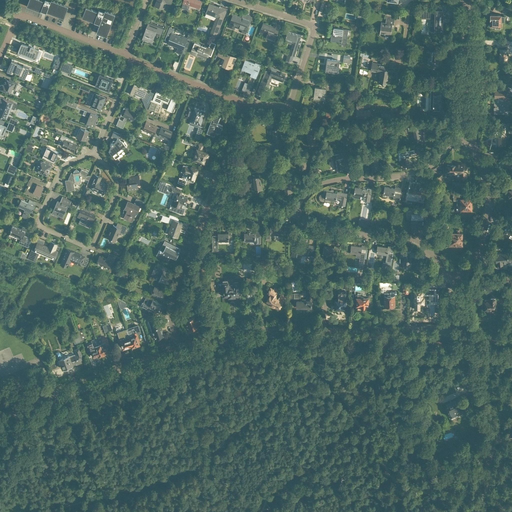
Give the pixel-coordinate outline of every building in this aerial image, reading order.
[(64,18),(68,6),(52,0),(51,0),(51,1),(49,0),(44,0),(44,1),(42,0),(29,0),(27,6),(41,11),(46,13),(47,12),(64,18)] [(157,0),(155,5),(163,8),(166,1),(170,3),(171,0),(157,0)] [(202,0),(201,0),(183,0),(183,3),(184,3),(182,8),(188,10),(190,5),(199,8),(202,0)] [(209,4),(206,13),(217,17),(212,28),(218,31),(219,28),(224,16),(227,9),(220,7),(220,6),(219,6),(218,6),(217,7),(209,4)] [(107,36),(115,14),(105,10),(105,11),(99,9),(98,12),(86,7),(82,17),(100,24),(96,33),(107,36)] [(427,17),(434,17),(434,32),(435,32),(441,32),(442,32),(442,30),(442,19),(444,19),(445,19),(445,12),(444,12),(443,11),(443,10),(442,10),(436,10),(435,10),(435,11),(422,11),(421,11),(421,14),(427,14),(427,17)] [(233,14),(228,28),(233,29),(234,26),(243,30),(242,32),(245,33),(245,34),(252,17),(251,17),(246,15),(244,20),(242,19),(242,18),(233,14),(234,14),(233,14)] [(490,14),(489,20),(490,20),(490,25),(495,25),(495,28),(501,28),(501,22),(504,22),(504,15),(501,15),(490,14)] [(390,40),(391,28),(393,29),(394,22),(395,18),(386,17),(385,23),(381,23),(379,36),(380,36),(380,34),(384,34),(384,36),(390,37),(389,40),(390,40)] [(147,30),(142,44),(144,39),(152,42),(152,41),(151,41),(153,37),(153,36),(155,31),(161,34),(160,34),(161,34),(164,27),(164,26),(163,28),(149,22),(150,21),(149,21),(146,29),(147,30)] [(263,23),(260,32),(267,35),(266,37),(275,40),(280,27),(274,24),(273,27),(263,23)] [(169,27),(165,40),(176,44),(175,46),(178,47),(176,52),(181,54),(187,39),(191,40),(193,34),(189,33),(187,38),(179,35),(179,36),(172,34),(174,29),(169,27)] [(347,45),(349,29),(334,27),(333,33),(332,32),(331,40),(341,41),(341,44),(347,45)] [(288,30),(286,37),(285,41),(291,44),(292,42),(293,42),(289,54),(288,53),(286,61),(291,63),(294,55),(295,56),(302,34),(288,30)] [(507,46),(507,49),(500,48),(500,62),(507,62),(507,52),(511,52),(511,43),(509,43),(509,40),(502,40),(502,45),(507,46)] [(208,47),(194,42),(191,52),(196,54),(197,51),(208,55),(209,53),(211,54),(212,55),(216,44),(211,42),(208,47)] [(36,59),(36,58),(39,50),(34,48),(34,47),(31,46),(31,47),(22,43),(18,52),(36,59)] [(226,50),(220,48),(217,55),(225,58),(223,65),(232,68),(233,63),(234,60),(235,60),(236,57),(225,52),(226,50)] [(432,52),(431,65),(442,65),(442,51),(437,50),(437,52),(432,52)] [(344,54),(343,62),(352,63),(352,60),(350,59),(351,55),(344,54)] [(58,57),(54,69),(59,71),(63,59),(58,57)] [(256,77),(261,63),(255,61),(255,62),(245,58),(241,68),(242,69),(243,68),(252,71),(250,75),(256,77)] [(328,59),(326,71),(338,72),(339,60),(328,59)] [(26,76),(30,68),(23,65),(23,66),(17,64),(18,63),(12,60),(7,71),(13,74),(14,71),(20,73),(19,76),(25,79),(26,76)] [(64,63),(61,70),(70,73),(72,66),(64,63)] [(372,63),(370,72),(380,74),(379,78),(378,83),(382,84),(381,84),(383,85),(383,84),(386,85),(389,71),(386,70),(386,69),(385,69),(386,66),(372,63)] [(285,74),(277,71),(278,68),(269,65),(266,73),(265,73),(262,78),(264,79),(261,86),(268,89),(272,77),(282,81),(285,74)] [(45,70),(36,67),(34,71),(43,75),(45,70)] [(99,74),(98,77),(97,77),(96,77),(96,78),(95,78),(95,79),(95,80),(95,81),(95,82),(96,82),(95,86),(109,91),(113,79),(99,74)] [(9,80),(6,79),(4,84),(3,84),(2,84),(1,84),(1,85),(0,85),(0,87),(0,88),(1,88),(1,89),(11,93),(13,89),(15,90),(18,83),(9,79),(9,80)] [(511,83),(502,83),(492,83),(492,90),(496,90),(496,93),(495,93),(495,106),(494,106),(494,107),(495,107),(495,113),(509,114),(509,113),(508,113),(508,102),(504,102),(504,91),(511,90),(511,83)] [(150,91),(149,93),(146,92),(146,90),(140,87),(141,87),(141,86),(140,86),(139,85),(139,86),(138,86),(134,84),(130,92),(130,93),(130,94),(131,94),(131,95),(132,95),(133,95),(134,94),(134,93),(141,96),(144,104),(148,106),(153,93),(150,91)] [(315,86),(314,98),(325,99),(326,88),(333,89),(334,86),(320,84),(320,87),(315,86)] [(423,84),(423,88),(431,88),(430,109),(434,109),(434,113),(440,113),(440,111),(441,111),(441,93),(439,93),(440,84),(423,84)] [(156,91),(152,101),(162,104),(163,101),(169,104),(167,110),(172,112),(177,100),(173,98),(173,97),(168,95),(168,96),(166,95),(166,94),(160,92),(160,93),(156,91)] [(94,92),(91,100),(94,101),(92,106),(100,109),(102,105),(103,105),(103,106),(105,101),(104,101),(103,101),(105,96),(94,92)] [(14,102),(3,98),(0,96),(0,103),(1,104),(0,105),(0,114),(7,118),(9,112),(11,108),(14,109),(16,104),(13,103),(14,102)] [(68,100),(67,104),(76,108),(78,103),(68,100)] [(357,103),(357,111),(356,111),(356,115),(360,115),(360,118),(370,119),(370,111),(364,111),(364,103),(357,103)] [(205,110),(204,111),(201,110),(201,109),(199,108),(199,109),(195,108),(195,107),(194,108),(195,108),(194,109),(188,107),(185,117),(191,119),(191,120),(190,120),(191,121),(200,124),(201,124),(201,123),(205,111),(205,110)] [(124,108),(120,115),(131,120),(131,121),(132,120),(133,121),(136,112),(126,108),(124,108)] [(211,120),(207,133),(214,135),(216,131),(220,133),(222,128),(222,127),(223,125),(218,123),(220,116),(222,110),(215,108),(213,114),(211,120)] [(94,127),(98,115),(85,110),(83,114),(89,116),(86,124),(88,125),(89,125),(90,125),(94,127)] [(274,130),(272,130),(274,140),(281,139),(279,129),(281,129),(280,126),(282,125),(282,120),(273,121),(273,118),(267,119),(267,123),(273,122),(274,130)] [(116,125),(123,128),(125,122),(119,119),(116,125)] [(154,135),(157,127),(149,123),(149,122),(146,121),(143,130),(154,135)] [(12,132),(15,125),(9,122),(6,129),(12,132)] [(415,126),(410,127),(413,141),(419,139),(419,142),(424,141),(423,133),(421,133),(421,132),(420,130),(426,129),(425,124),(425,122),(415,124),(415,126)] [(494,126),(494,133),(498,133),(498,143),(504,143),(504,129),(505,129),(505,128),(511,128),(511,122),(502,123),(502,126),(494,126)] [(308,141),(308,144),(309,144),(309,145),(316,143),(314,133),(318,132),(317,126),(308,128),(309,134),(307,134),(308,141)] [(385,141),(383,133),(388,132),(387,126),(374,128),(375,136),(377,136),(378,143),(385,141)] [(157,127),(154,135),(154,136),(161,139),(162,137),(169,140),(172,132),(161,127),(161,128),(157,127)] [(344,127),(338,128),(339,134),(342,133),(344,144),(351,143),(350,134),(353,133),(352,127),(344,129),(344,127)] [(80,128),(76,137),(81,139),(88,142),(90,138),(87,136),(89,131),(85,129),(85,130),(80,128)] [(113,160),(117,164),(120,161),(117,157),(120,155),(117,151),(122,148),(123,148),(123,149),(127,146),(126,146),(127,145),(123,140),(121,139),(121,140),(119,139),(121,135),(114,131),(111,137),(117,140),(116,142),(115,141),(114,144),(111,143),(110,145),(112,146),(109,151),(115,158),(113,160)] [(57,144),(62,147),(67,149),(70,151),(70,150),(73,151),(76,144),(73,143),(73,142),(74,143),(75,141),(62,135),(57,144)] [(208,157),(209,154),(208,153),(201,150),(202,146),(204,147),(205,143),(199,141),(199,142),(196,141),(195,145),(198,146),(196,151),(192,150),(191,155),(194,156),(193,159),(198,161),(197,162),(205,164),(207,159),(206,158),(207,157),(208,157)] [(43,155),(42,158),(45,159),(53,162),(54,163),(57,155),(59,156),(60,153),(48,147),(45,155),(43,155)] [(401,156),(402,163),(402,166),(403,166),(403,167),(410,166),(408,154),(415,153),(414,148),(399,151),(399,155),(401,155),(401,156)] [(266,153),(264,153),(265,164),(272,163),(270,150),(265,151),(266,153)] [(309,158),(308,154),(308,152),(297,154),(298,158),(299,165),(299,168),(300,169),(307,167),(305,159),(309,158)] [(331,157),(331,158),(331,159),(332,159),(333,159),(333,160),(333,159),(335,170),(338,169),(339,172),(343,172),(342,169),(345,168),(343,159),(347,159),(346,152),(342,153),(342,152),(339,153),(339,154),(332,155),(331,155),(331,156),(331,157)] [(381,153),(368,155),(369,159),(371,159),(372,170),(379,169),(378,160),(382,159),(381,153)] [(176,159),(169,157),(167,162),(169,163),(173,165),(176,159)] [(38,165),(35,171),(48,176),(50,172),(49,172),(53,162),(45,159),(44,162),(39,160),(37,165),(38,165)] [(447,165),(447,167),(446,167),(446,169),(447,170),(447,171),(451,171),(451,173),(452,173),(453,174),(455,174),(455,173),(456,173),(461,173),(461,179),(465,179),(465,172),(466,172),(466,170),(467,169),(467,167),(466,167),(466,165),(463,165),(463,163),(456,163),(456,165),(447,165)] [(8,171),(7,171),(14,174),(17,167),(17,168),(10,165),(8,171)] [(191,167),(186,165),(184,165),(181,171),(184,172),(184,173),(189,174),(188,176),(187,180),(193,182),(195,178),(197,172),(198,172),(199,169),(191,166),(191,167)] [(80,172),(79,172),(79,171),(78,171),(78,170),(77,170),(76,170),(75,170),(75,171),(74,171),(74,172),(74,173),(73,173),(71,173),(68,179),(69,180),(65,180),(67,191),(75,190),(74,184),(75,182),(76,183),(76,184),(77,184),(78,184),(79,184),(80,184),(80,183),(81,183),(81,182),(81,181),(82,181),(81,178),(82,178),(89,181),(91,176),(90,176),(86,176),(88,172),(81,169),(80,172)] [(135,172),(127,173),(127,178),(129,178),(130,182),(127,183),(128,190),(138,189),(138,183),(140,183),(139,176),(135,176),(135,172)] [(254,178),(253,178),(255,191),(262,190),(260,174),(254,175),(254,178)] [(442,174),(434,179),(435,182),(437,181),(441,188),(448,185),(442,174)] [(95,178),(90,188),(104,194),(106,191),(105,190),(108,185),(100,181),(101,178),(95,175),(94,177),(95,178)] [(43,187),(45,183),(31,177),(28,185),(29,185),(26,193),(37,198),(39,194),(40,195),(44,187),(43,187)] [(285,178),(280,178),(281,183),(283,183),(285,193),(292,192),(291,183),(294,183),(293,177),(289,177),(290,179),(285,180),(285,178)] [(410,181),(408,189),(419,191),(419,192),(425,193),(423,202),(429,203),(431,190),(426,189),(427,183),(421,182),(420,183),(410,181)] [(161,183),(159,189),(166,191),(168,185),(161,183)] [(171,186),(169,191),(173,192),(174,191),(178,193),(177,194),(175,201),(173,206),(171,205),(170,209),(174,211),(183,215),(185,210),(180,208),(182,203),(185,204),(188,198),(181,195),(183,191),(178,189),(171,186)] [(355,187),(354,193),(355,193),(355,194),(358,194),(365,195),(364,200),(370,201),(372,188),(363,186),(363,188),(355,187)] [(384,187),(383,194),(393,195),(393,199),(399,200),(401,188),(395,187),(395,188),(384,187)] [(331,190),(324,189),(323,194),(321,194),(320,196),(319,198),(320,200),(322,201),(325,201),(332,203),(332,200),(336,200),(336,199),(339,199),(340,198),(340,199),(339,205),(345,206),(347,194),(337,192),(337,193),(330,192),(331,190)] [(459,199),(459,196),(454,196),(454,200),(458,200),(458,205),(461,205),(461,211),(466,211),(467,209),(471,209),(471,208),(472,208),(472,205),(471,205),(471,203),(472,202),(472,200),(471,200),(471,199),(459,199)] [(52,212),(52,213),(57,215),(63,218),(68,205),(69,206),(72,201),(64,197),(62,197),(60,202),(57,200),(52,212)] [(126,213),(124,218),(132,221),(136,213),(137,213),(140,206),(144,207),(146,203),(136,198),(134,203),(128,201),(125,208),(124,210),(124,211),(124,212),(126,213)] [(21,200),(18,206),(25,209),(21,217),(26,219),(30,211),(32,212),(35,206),(21,200)] [(79,204),(77,208),(81,209),(78,216),(82,218),(80,223),(85,225),(87,222),(91,224),(95,215),(90,213),(85,211),(87,207),(79,204)] [(418,219),(426,219),(426,213),(411,213),(411,221),(411,228),(411,231),(418,232),(418,231),(418,227),(418,219)] [(167,227),(165,233),(172,235),(173,235),(174,235),(174,236),(177,237),(180,230),(185,232),(188,224),(184,223),(174,219),(169,218),(169,220),(168,220),(167,222),(172,224),(171,228),(167,227)] [(111,228),(107,237),(116,241),(119,233),(124,235),(128,227),(118,222),(116,226),(113,225),(112,229),(111,228)] [(11,230),(10,234),(21,239),(19,243),(25,246),(28,247),(32,239),(24,235),(26,229),(22,227),(22,229),(13,225),(11,230)] [(270,229),(266,229),(266,240),(271,240),(271,234),(281,234),(281,231),(289,231),(289,225),(278,225),(278,227),(270,227),(270,229)] [(456,233),(448,233),(448,245),(452,245),(456,245),(457,245),(459,245),(460,244),(461,244),(461,243),(462,243),(462,240),(461,240),(461,233),(458,233),(458,230),(456,230),(456,233)] [(244,236),(243,236),(243,242),(250,242),(250,240),(254,240),(254,243),(261,243),(261,231),(250,231),(248,231),(244,231),(245,233),(244,233),(244,236)] [(229,233),(218,233),(218,235),(213,235),(213,241),(212,241),(212,251),(216,251),(216,250),(217,250),(218,250),(218,245),(218,241),(219,241),(222,241),(231,241),(231,232),(229,232),(229,233)] [(36,239),(28,259),(35,262),(39,252),(49,257),(54,259),(57,251),(55,250),(57,244),(51,242),(49,248),(43,245),(44,242),(36,239)] [(160,250),(159,250),(156,255),(157,255),(168,261),(170,257),(170,256),(176,259),(179,252),(176,250),(178,247),(165,240),(163,244),(166,246),(163,252),(161,251),(162,250),(160,250)] [(298,245),(298,249),(293,248),(292,257),(296,258),(300,258),(301,253),(307,254),(307,255),(313,256),(315,246),(309,245),(309,247),(298,245)] [(347,248),(347,251),(350,252),(357,253),(356,256),(366,258),(367,252),(368,246),(362,245),(361,247),(351,245),(351,249),(347,248)] [(378,245),(376,253),(386,254),(386,259),(384,268),(391,269),(392,260),(393,253),(394,247),(388,246),(388,247),(378,245)] [(324,246),(322,254),(333,256),(332,260),(338,261),(340,247),(334,246),(334,248),(324,246)] [(67,249),(61,264),(66,266),(68,263),(69,262),(68,262),(69,259),(75,262),(75,263),(81,265),(82,264),(86,266),(89,259),(85,258),(85,257),(79,254),(78,255),(74,253),(74,252),(67,249)] [(401,251),(401,256),(400,256),(400,262),(403,262),(403,267),(411,267),(411,257),(419,257),(419,253),(415,253),(415,252),(411,252),(411,251),(401,251)] [(511,257),(511,252),(508,253),(495,254),(496,263),(497,262),(498,268),(507,267),(507,263),(511,262),(511,257)] [(100,256),(96,263),(109,269),(112,261),(113,262),(116,256),(109,253),(107,259),(100,256)] [(159,269),(156,275),(161,278),(159,282),(168,286),(172,278),(165,275),(166,272),(164,271),(165,268),(156,263),(155,267),(159,269)] [(503,272),(502,283),(503,283),(503,284),(510,285),(511,271),(503,272)] [(228,280),(223,281),(223,283),(222,283),(218,283),(218,289),(223,289),(223,296),(229,295),(229,297),(230,297),(230,298),(234,298),(234,297),(235,297),(235,295),(240,295),(240,294),(241,294),(241,290),(240,290),(239,287),(239,282),(233,282),(234,284),(233,284),(233,285),(229,285),(228,285),(228,282),(228,280)] [(155,287),(152,294),(162,298),(165,291),(162,290),(162,289),(157,286),(156,287),(155,287)] [(268,293),(270,295),(266,301),(279,309),(279,308),(280,309),(281,309),(281,308),(282,308),(282,307),(281,306),(280,306),(285,297),(281,295),(278,298),(275,297),(276,296),(275,296),(278,290),(275,288),(274,290),(271,288),(268,293)] [(419,291),(414,291),(415,299),(415,305),(415,309),(420,309),(420,305),(424,305),(424,303),(425,303),(425,297),(424,297),(424,295),(424,294),(429,294),(429,305),(435,305),(435,290),(430,290),(430,289),(418,289),(419,289),(419,291)] [(301,301),(301,293),(294,293),(294,303),(297,304),(297,307),(312,307),(312,301),(310,301),(310,298),(313,298),(313,291),(307,291),(307,301),(301,301)] [(334,301),(334,303),(334,304),(334,309),(340,309),(341,310),(342,310),(343,309),(344,309),(344,305),(346,305),(346,299),(346,298),(346,296),(346,291),(338,291),(338,299),(334,299),(334,301)] [(395,305),(394,296),(395,295),(396,295),(397,294),(397,293),(396,292),(395,291),(394,291),(390,291),(390,293),(384,293),(385,306),(386,306),(388,306),(389,305),(390,305),(391,306),(393,306),(393,305),(395,305)] [(356,298),(356,306),(361,306),(361,308),(362,308),(362,309),(365,309),(365,308),(366,308),(366,307),(368,307),(368,302),(369,301),(369,299),(368,299),(368,298),(363,298),(363,297),(361,297),(361,293),(357,293),(357,295),(356,295),(356,298)] [(154,312),(156,309),(159,310),(160,309),(161,308),(160,308),(162,304),(146,296),(141,306),(154,312)] [(485,302),(482,302),(483,308),(485,308),(485,310),(496,309),(496,298),(490,298),(490,300),(485,300),(485,302)] [(143,319),(150,316),(141,311),(140,312),(143,319)] [(190,312),(184,314),(185,317),(188,316),(189,319),(187,319),(190,329),(191,329),(192,330),(193,329),(194,328),(199,327),(197,322),(200,320),(201,319),(200,316),(199,316),(199,315),(192,318),(190,312)] [(153,319),(151,320),(152,324),(151,324),(155,336),(156,336),(158,339),(161,338),(161,337),(163,336),(163,333),(161,325),(160,326),(158,322),(157,322),(157,319),(153,320),(153,319)] [(138,325),(127,328),(127,329),(129,335),(133,346),(133,347),(134,346),(135,347),(136,347),(136,345),(140,344),(139,342),(140,342),(139,339),(136,333),(141,332),(138,325)] [(82,329),(78,330),(78,331),(79,333),(82,341),(86,339),(82,329)] [(127,329),(117,333),(120,339),(120,341),(121,341),(123,348),(128,347),(128,348),(132,346),(133,347),(133,346),(129,335),(127,329)] [(79,333),(73,335),(75,340),(74,340),(75,343),(82,341),(79,333)] [(102,342),(98,344),(102,356),(106,354),(105,353),(109,352),(107,346),(110,345),(107,338),(102,340),(102,342)] [(102,356),(98,344),(94,345),(94,344),(93,344),(92,342),(87,343),(90,350),(91,350),(94,357),(97,356),(98,357),(102,356)] [(61,353),(60,353),(60,352),(59,352),(58,352),(57,352),(56,353),(56,354),(56,355),(58,361),(57,361),(59,365),(62,364),(63,368),(75,364),(79,362),(80,364),(85,362),(79,348),(75,349),(77,355),(75,356),(75,354),(72,355),(73,358),(70,358),(69,356),(62,358),(61,353)] [(457,403),(446,407),(451,418),(456,416),(456,415),(461,412),(464,411),(462,406),(459,407),(457,403)]
